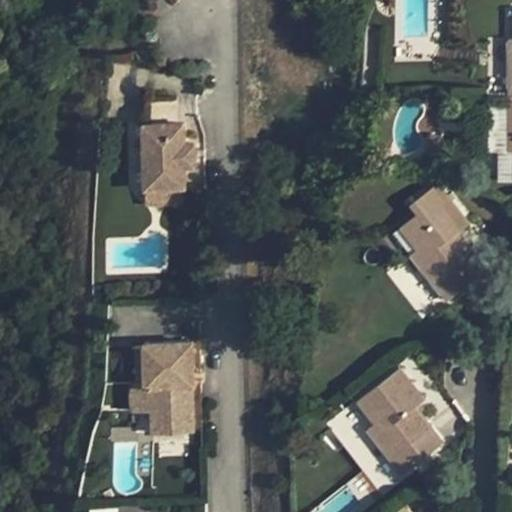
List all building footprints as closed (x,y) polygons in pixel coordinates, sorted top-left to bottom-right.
[(161,183),(185,182),(185,162),(195,161),(195,139),(185,139),(184,118),(179,118),(178,92),(148,93),(149,119),(144,118),(146,183),(161,183)] [(410,216),(392,230),(410,251),(422,267),(432,260),(455,289),(478,270),(462,249),(456,254),(443,239),(449,233),(457,227),(428,188),(403,207),(410,216)] [(462,249),(449,233),(443,239),(456,254),(462,249)] [(422,267),(410,251),(402,258),(437,302),(455,289),(432,260),(422,267)] [(134,386),(139,405),(154,404),(154,427),(193,426),(193,380),(196,379),(196,338),(147,338),(147,341),(137,341),(138,377),(134,386)] [(395,366),(354,398),(385,437),(396,429),(420,457),(442,441),(426,420),(420,424),(408,409),(414,404),(420,399),(395,366)] [(426,420),(414,404),(408,409),(420,424),(426,420)] [(385,437),(373,423),(366,428),(401,472),(420,457),(396,429),(385,437)]
